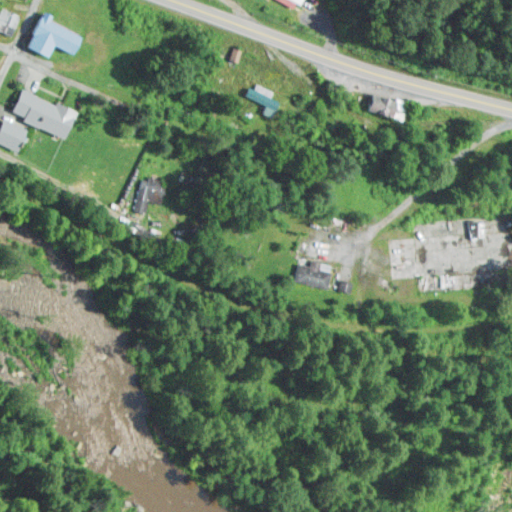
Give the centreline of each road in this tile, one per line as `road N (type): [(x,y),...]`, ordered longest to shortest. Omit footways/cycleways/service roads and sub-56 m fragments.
road 1 (secondary): [(511,96),(294,39),(184,0)]
road 2 (residential): [(126,101),(0,43)]
